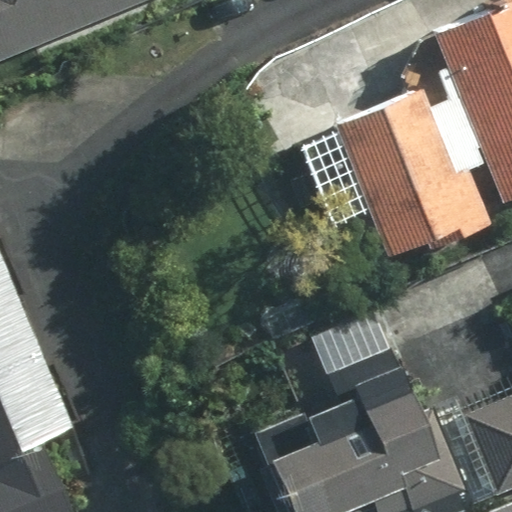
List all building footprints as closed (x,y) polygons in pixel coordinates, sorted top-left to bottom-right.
[(0,0),(0,56),(143,0),(0,0)] [(479,218),(458,167),(472,161),(492,211),(511,203),(511,0),(497,0),(420,31),(446,98),(433,103),(425,83),(323,124),(377,258),(479,218)] [(0,511),(54,511),(24,441),(56,427),(0,297),(0,511)] [(449,511),(462,507),(423,408),(401,417),(381,366),(338,383),(344,399),(250,435),(280,511),(310,511),(362,492),(369,511),(449,511)] [(511,381),(458,405),(491,481),(511,472),(511,381)]
